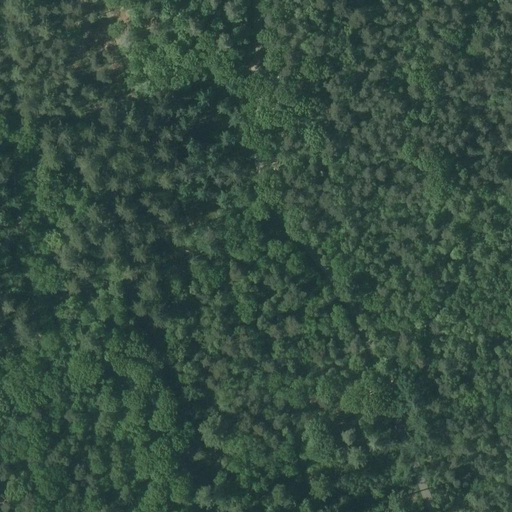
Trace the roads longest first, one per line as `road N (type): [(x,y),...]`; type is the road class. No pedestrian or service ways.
road 1 (unclassified): [(431,511),(359,321),(261,175),(256,0)]
road 2 (track): [(0,111),(25,130),(13,150),(14,176),(46,365),(0,388)]
road 3 (track): [(511,153),(485,109),(471,52),(477,27),(502,0)]
